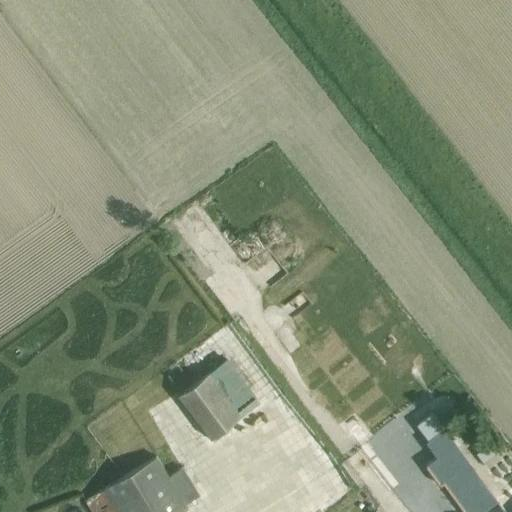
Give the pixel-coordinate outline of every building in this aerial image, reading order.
[(330,324),(287,358),(375,469),(395,452),(391,446),(408,432),(400,422),(382,436),(373,424),(396,406),(330,324)] [(228,356),(178,394),(210,437),(260,400),(228,356)] [(137,379),(125,389),(137,403),(149,392),(137,379)] [(436,455),(425,463),(440,484),(444,481),(465,511),(506,511),(497,499),(498,498),(445,426),(426,441),(436,455)] [(240,452),(257,440),(249,427),(219,447),(244,483),(268,466),(259,453),(247,462),(240,452)] [(157,455),(84,499),(92,511),(175,511),(187,505),(185,501),(200,492),(183,464),(168,473),(157,455)] [(272,486),(257,497),(264,508),(280,497),(272,486)] [(216,487),(201,497),(208,507),(223,497),(216,487)]
